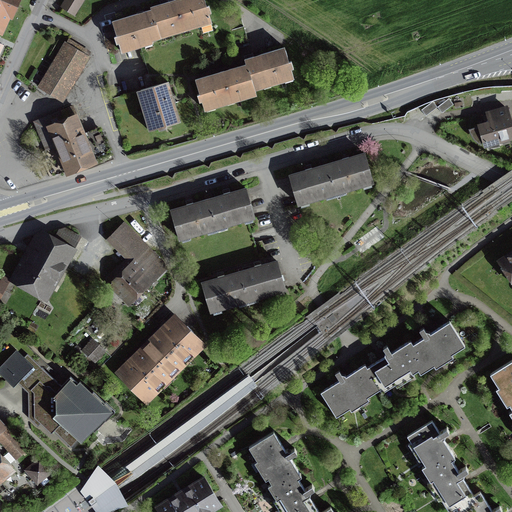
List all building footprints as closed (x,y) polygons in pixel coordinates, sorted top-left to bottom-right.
[(13,0),(0,0),(0,30),(1,30),(13,0)] [(85,0),(64,0),(61,7),(76,16),(85,0)] [(207,0),(165,0),(149,5),(159,38),(214,21),(207,0)] [(159,38),(149,5),(112,16),(122,49),(159,38)] [(92,54),(65,40),(39,87),(66,102),(92,54)] [(245,62),(247,68),(254,94),(296,82),(293,72),(297,71),(294,63),(291,64),(287,50),(245,62)] [(247,68),(197,82),(201,96),(199,97),(201,105),(204,105),(207,113),(256,99),(254,94),(247,68)] [(182,117),(169,77),(136,88),(149,128),(182,117)] [(449,102),(437,112),(441,117),(453,108),(449,102)] [(464,102),(454,103),(455,113),(465,112),(464,102)] [(437,112),(431,105),(420,113),(426,120),(437,112)] [(481,147),(511,137),(511,132),(505,109),(483,115),(486,122),(475,126),(481,147)] [(98,162),(80,111),(47,123),(65,173),(98,162)] [(365,153),(324,164),(334,199),(374,188),(365,153)] [(334,199),(324,164),(284,175),(294,210),(334,199)] [(245,188),(205,200),(215,233),(254,221),(245,188)] [(215,233),(205,200),(166,212),(175,245),(215,233)] [(170,264),(126,220),(107,238),(131,262),(109,285),(129,305),(170,264)] [(75,256),(39,233),(8,280),(46,303),(75,256)] [(511,247),(491,260),(511,291),(511,290),(511,247)] [(276,262),(237,273),(246,305),(285,293),(276,262)] [(246,305),(237,273),(197,284),(207,316),(246,305)] [(17,286),(2,279),(0,283),(0,312),(4,315),(17,286)] [(208,345),(176,312),(115,370),(147,403),(208,345)] [(414,342),(431,369),(436,366),(437,368),(454,357),(452,354),(465,346),(449,321),(430,333),(425,325),(420,329),(424,336),(414,342)] [(431,369),(414,342),(412,339),(393,350),(388,343),(382,347),(387,356),(367,368),(381,390),(409,372),(412,376),(418,372),(420,375),(431,369)] [(107,353),(93,341),(81,355),(95,367),(107,353)] [(16,351),(0,368),(0,371),(12,383),(16,383),(32,365),(16,351)] [(511,359),(490,374),(498,387),(501,386),(511,402),(511,404),(509,406),(511,410),(511,411),(509,413),(511,416),(511,359)] [(381,390),(367,368),(365,364),(345,377),(341,369),(335,373),(340,381),(320,393),(336,419),(349,411),(350,413),(368,402),(366,399),(381,390)] [(25,384),(34,393),(34,417),(51,433),(54,431),(71,447),(78,440),(81,443),(93,430),(94,431),(105,420),(106,420),(115,411),(105,401),(105,402),(93,391),(92,392),(80,380),(78,382),(77,381),(71,387),(67,384),(66,384),(63,387),(42,367),(38,367),(25,381),(25,384)] [(119,486),(120,489),(257,385),(249,374),(111,476),(113,479),(128,468),(133,475),(119,486)] [(422,468),(427,475),(450,461),(454,458),(441,437),(448,433),(446,430),(439,434),(433,423),(410,437),(427,464),(422,468)] [(6,424),(3,426),(0,429),(0,434),(17,454),(26,446),(6,424)] [(247,447),(275,493),(297,479),(301,477),(289,458),(298,453),(292,445),(285,449),(273,431),(247,447)] [(0,475),(2,478),(11,470),(8,466),(11,464),(3,455),(1,458),(0,457),(0,475)] [(39,459),(27,469),(38,482),(50,471),(39,459)] [(456,471),(450,461),(427,475),(449,511),(455,508),(475,496),(462,475),(468,472),(465,466),(456,471)] [(104,470),(98,464),(80,490),(96,511),(104,511),(129,504),(125,497),(120,489),(119,486),(133,475),(128,468),(113,479),(111,476),(104,470)] [(210,511),(222,505),(204,476),(155,506),(158,511),(210,511)] [(303,488),(297,479),(275,493),(287,511),(315,511),(305,494),(315,489),(311,483),(303,488)] [(480,493),(475,496),(455,508),(457,511),(504,511),(505,511),(501,506),(492,511),(480,493)]
